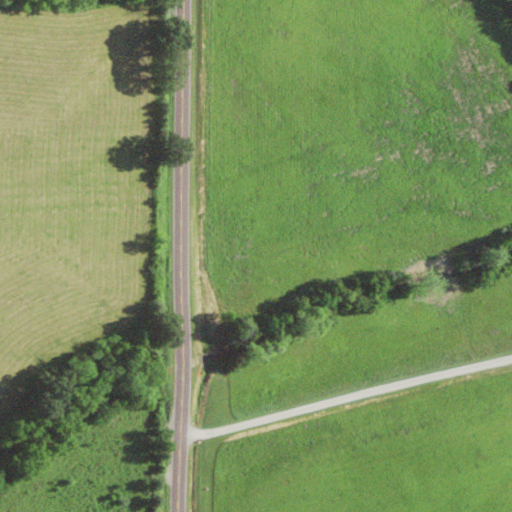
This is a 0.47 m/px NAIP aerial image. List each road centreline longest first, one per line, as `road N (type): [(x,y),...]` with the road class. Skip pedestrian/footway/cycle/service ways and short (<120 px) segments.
road 1 (tertiary): [(178,511),(186,0)]
road 2 (residential): [(179,439),(511,359)]
